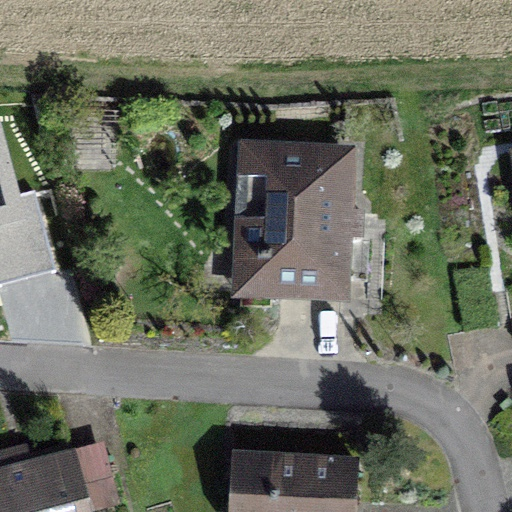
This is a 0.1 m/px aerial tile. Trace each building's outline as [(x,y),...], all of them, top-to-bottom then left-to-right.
[(0,286),(55,272),(34,193),(14,198),(0,143),(0,286)] [(348,157),(249,152),(241,299),(273,300),(272,294),(342,297),(348,157)] [(486,270),(458,275),(467,331),(496,327),(486,270)] [(355,511),(358,464),(233,457),(230,511),(355,511)] [(0,479),(0,511),(87,511),(73,460),(0,479)]
